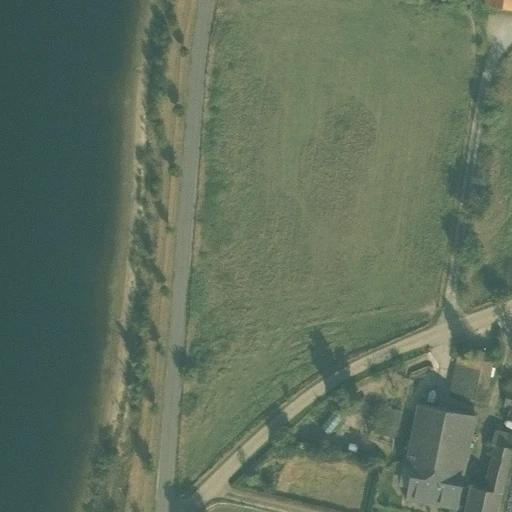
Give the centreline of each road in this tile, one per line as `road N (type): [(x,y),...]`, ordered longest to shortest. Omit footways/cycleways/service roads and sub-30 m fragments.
road 1 (unclassified): [(161,511),(208,0)]
road 2 (unclassified): [(175,511),(329,376),(511,306)]
